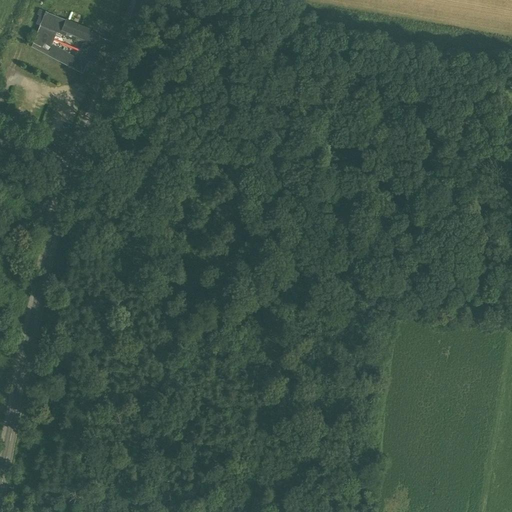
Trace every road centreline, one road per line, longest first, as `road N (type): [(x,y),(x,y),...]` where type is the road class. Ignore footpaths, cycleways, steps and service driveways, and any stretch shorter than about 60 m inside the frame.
road 1 (track): [(143,0),(396,101),(511,136)]
road 2 (secondary): [(74,165),(0,490)]
road 3 (secondary): [(142,0),(74,165)]
